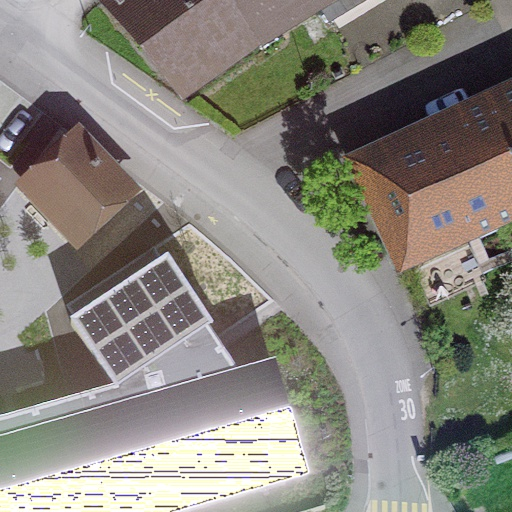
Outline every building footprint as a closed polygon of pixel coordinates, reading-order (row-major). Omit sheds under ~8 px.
[(248,30),(229,0),(131,0),(126,4),(122,0),(105,0),(177,86),(251,35),(248,30)] [(229,0),(248,30),(297,0),(318,0),(330,19),(359,0),(229,0)] [(511,208),(511,92),(483,105),(489,121),(371,175),(406,255),(511,208)] [(37,184),(81,231),(124,191),(80,144),(37,184)] [(167,259),(71,324),(116,392),(213,327),(167,259)] [(0,511),(102,511),(298,456),(274,370),(224,384),(221,374),(169,389),(172,399),(77,425),(74,416),(22,431),(25,440),(0,447),(0,511)]
